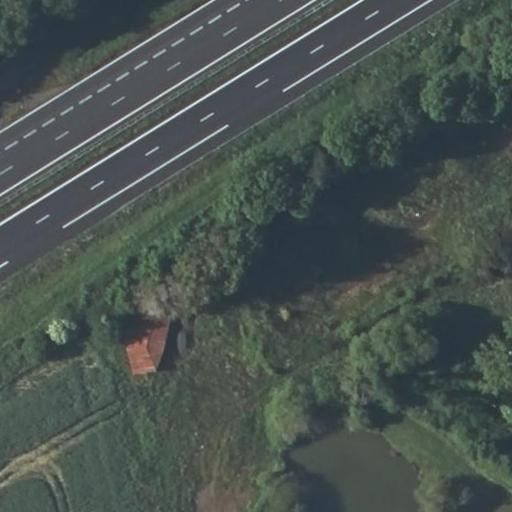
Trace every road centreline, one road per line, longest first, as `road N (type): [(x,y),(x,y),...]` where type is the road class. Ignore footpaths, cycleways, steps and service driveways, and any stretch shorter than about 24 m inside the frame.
road 1 (motorway): [(0,244),(394,0)]
road 2 (track): [(490,511),(379,406),(319,387),(262,398),(215,459),(205,511)]
road 3 (motorway): [(280,0),(0,173)]
